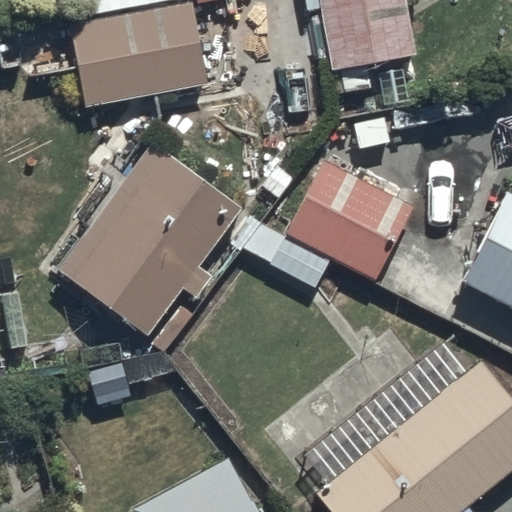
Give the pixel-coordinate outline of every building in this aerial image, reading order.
[(366,70),(414,64),(404,0),(316,0),(328,79),(340,77),(344,99),(369,95),(366,70)] [(75,25),(70,27),(87,113),(206,90),(190,4),(75,25)] [(150,148),(58,272),(55,277),(149,345),(184,297),(196,305),(212,283),(197,272),(240,214),(150,148)] [(411,207),(321,164),(288,239),(257,226),(236,274),(257,284),(263,270),(314,293),(327,264),(376,285),(411,207)] [(511,200),(505,197),(462,289),(511,312),(511,200)] [(469,511),(511,476),(511,412),(476,368),(311,498),(323,511),(469,511)] [(253,511),(229,467),(135,511),(253,511)]
